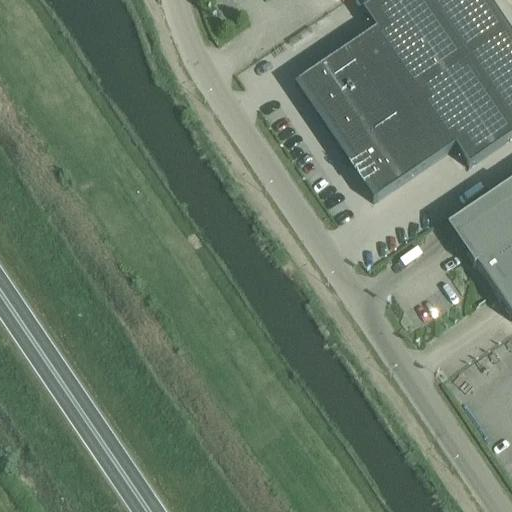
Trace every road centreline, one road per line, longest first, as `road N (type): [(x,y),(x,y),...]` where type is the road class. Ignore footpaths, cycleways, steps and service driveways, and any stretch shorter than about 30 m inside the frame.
road 1 (unclassified): [(501,511),(209,82),(175,0)]
road 2 (trunk): [(152,511),(0,286)]
